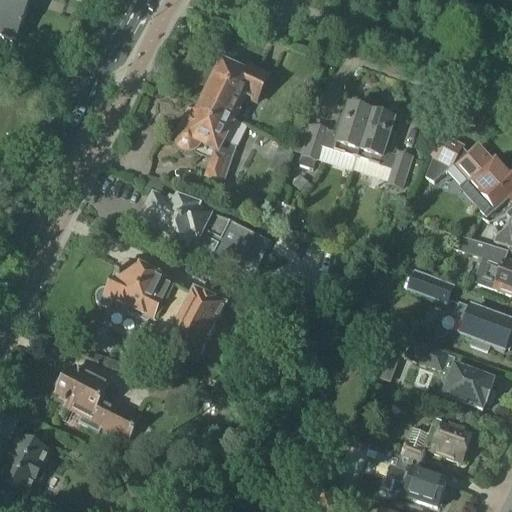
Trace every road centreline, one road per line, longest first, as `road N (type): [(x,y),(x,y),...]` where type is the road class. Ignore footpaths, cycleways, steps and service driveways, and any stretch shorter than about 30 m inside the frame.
road 1 (secondary): [(0,267),(134,0)]
road 2 (residential): [(511,93),(481,73),(282,9)]
